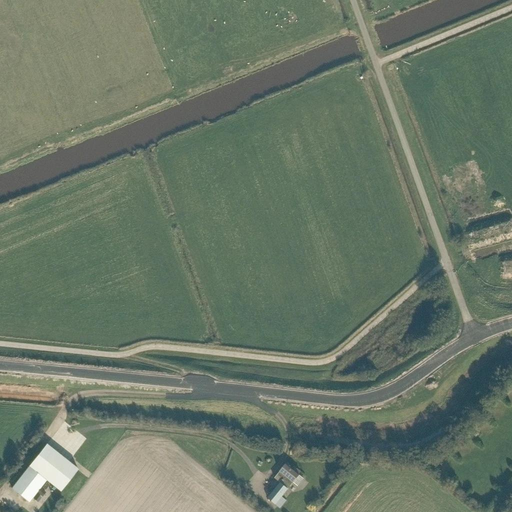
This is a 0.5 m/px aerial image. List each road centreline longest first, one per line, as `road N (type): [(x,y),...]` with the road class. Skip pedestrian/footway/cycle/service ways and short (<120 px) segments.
road 1 (tertiary): [(0,366),(349,401),(389,393),(475,336)]
road 2 (unclassified): [(475,336),(353,0)]
